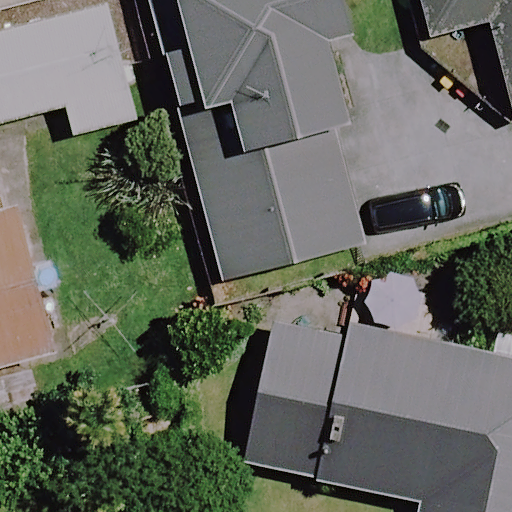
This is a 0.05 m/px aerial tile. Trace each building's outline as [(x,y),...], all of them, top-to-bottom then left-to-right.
[(0,112),(78,92),(84,115),(145,99),(138,75),(118,0),(94,0),(0,25),(0,112)] [(147,0),(170,115),(226,104),(236,158),(350,136),(340,82),(356,79),(340,0),(147,0)] [(511,0),(422,0),(432,45),(497,30),(511,96),(511,0)] [(0,365),(73,347),(37,202),(0,211),(0,365)] [(511,511),(511,340),(275,303),(248,476),(410,502),(408,511),(511,511)]
